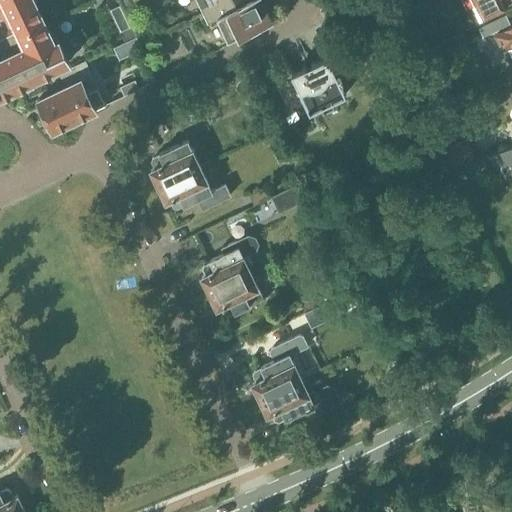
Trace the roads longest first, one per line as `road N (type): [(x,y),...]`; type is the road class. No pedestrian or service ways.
road 1 (residential): [(85,141),(269,509)]
road 2 (tertiary): [(269,509),(511,371)]
road 3 (residential): [(299,0),(309,18),(118,109),(85,141)]
road 4 (residential): [(0,342),(83,511)]
